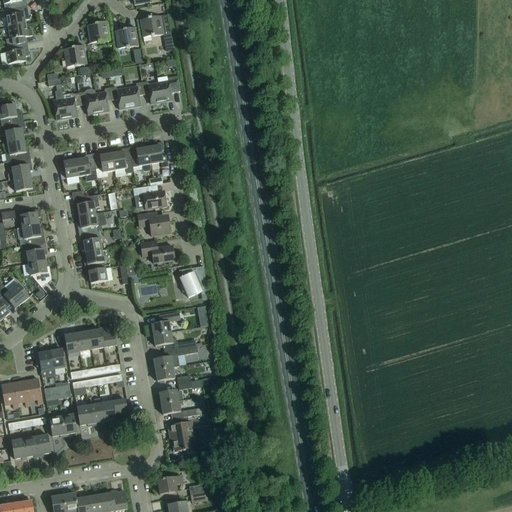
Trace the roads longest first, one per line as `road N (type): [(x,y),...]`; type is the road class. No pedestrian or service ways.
road 1 (primary): [(312,511),(225,0)]
road 2 (unclassified): [(345,500),(278,0)]
road 3 (residential): [(138,468),(158,453),(129,311),(65,294)]
road 4 (unclassified): [(345,500),(511,452)]
road 5 (residential): [(188,259),(164,118)]
road 6 (residential): [(45,136),(164,118)]
